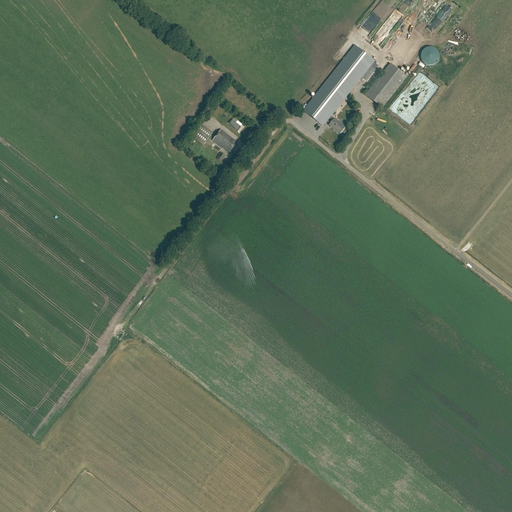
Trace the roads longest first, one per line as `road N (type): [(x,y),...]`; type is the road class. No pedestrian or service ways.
road 1 (unclassified): [(511,295),(293,122),(279,125),(252,159)]
road 2 (track): [(252,159),(126,322)]
